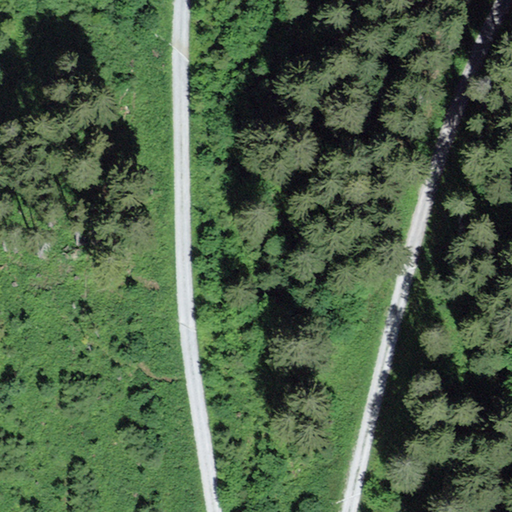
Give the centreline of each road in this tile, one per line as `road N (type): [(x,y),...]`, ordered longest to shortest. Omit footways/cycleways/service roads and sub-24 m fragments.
road 1 (unclassified): [(355,511),(433,197),(511,19)]
road 2 (unclassified): [(183,0),(184,271),(217,511)]
